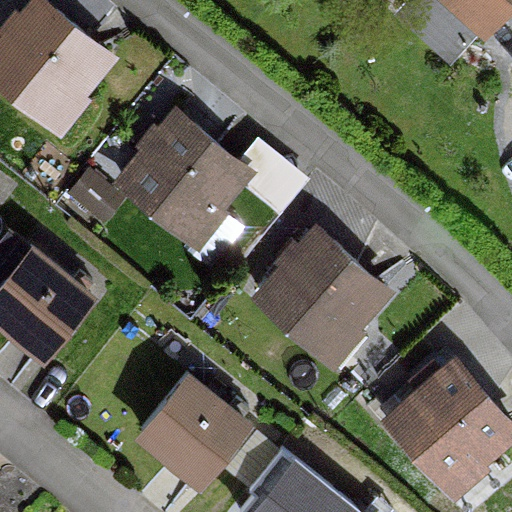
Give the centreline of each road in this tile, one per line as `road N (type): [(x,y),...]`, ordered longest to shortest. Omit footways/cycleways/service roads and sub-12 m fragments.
road 1 (residential): [(511,309),(442,230),(159,0)]
road 2 (residential): [(122,511),(0,407)]
